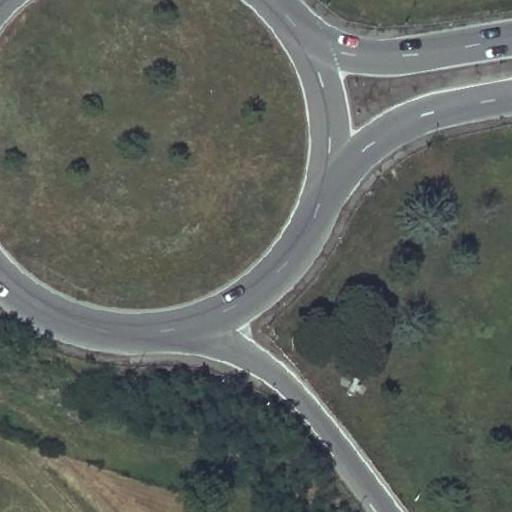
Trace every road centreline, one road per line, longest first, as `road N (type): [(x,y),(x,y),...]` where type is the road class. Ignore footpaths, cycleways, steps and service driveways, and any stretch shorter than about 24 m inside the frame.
road 1 (motorway): [(191,328),(269,373),(387,511)]
road 2 (track): [(228,511),(191,461),(74,425),(0,390)]
road 3 (motorway): [(323,191),(395,129),(511,99)]
road 4 (motorway): [(511,42),(368,61),(304,46)]
road 5 (primary): [(0,283),(49,318),(83,330),(119,336),(191,328)]
road 6 (primary): [(191,328),(260,290),(288,262),(323,191)]
road 7 (primary): [(323,191),(328,117),(304,46)]
